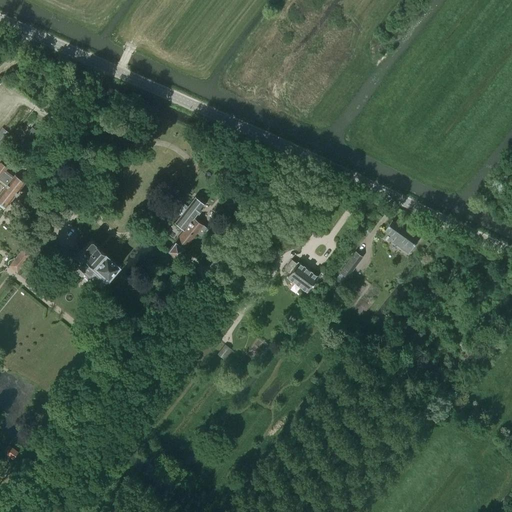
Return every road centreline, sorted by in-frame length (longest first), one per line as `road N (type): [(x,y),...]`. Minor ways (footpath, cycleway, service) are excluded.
road 1 (tertiary): [(511,252),(0,18)]
road 2 (track): [(25,511),(303,154)]
